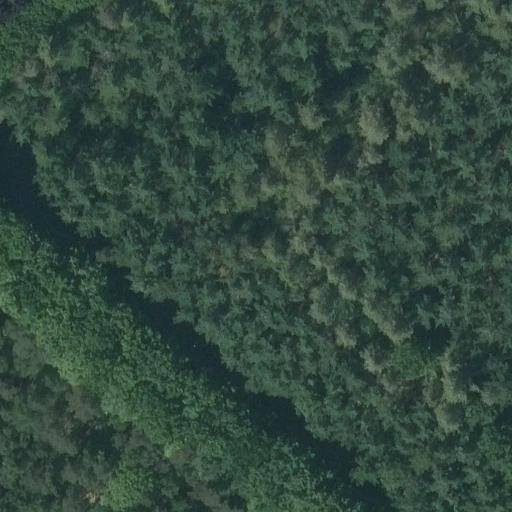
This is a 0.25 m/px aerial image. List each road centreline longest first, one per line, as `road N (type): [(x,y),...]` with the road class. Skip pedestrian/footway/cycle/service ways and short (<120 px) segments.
road 1 (unknown): [(0,175),(381,511)]
road 2 (track): [(0,227),(328,511)]
